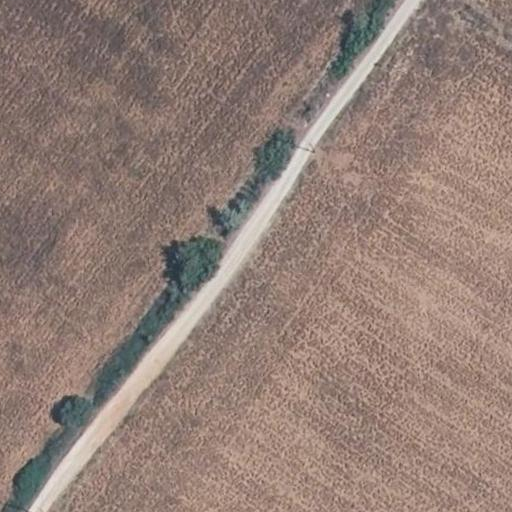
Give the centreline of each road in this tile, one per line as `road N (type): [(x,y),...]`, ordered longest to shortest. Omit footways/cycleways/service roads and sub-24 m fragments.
road 1 (track): [(310,138),(42,511)]
road 2 (unclassified): [(408,0),(310,138)]
